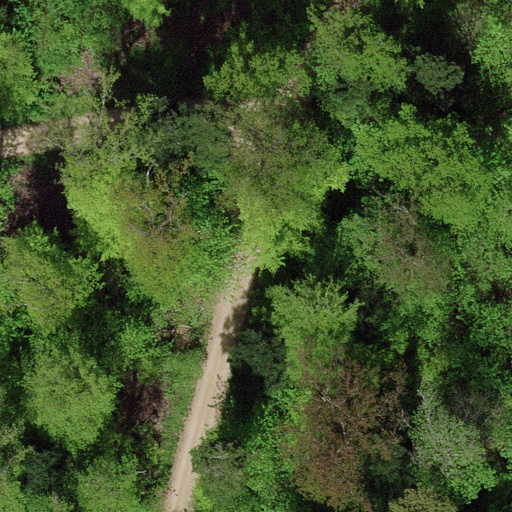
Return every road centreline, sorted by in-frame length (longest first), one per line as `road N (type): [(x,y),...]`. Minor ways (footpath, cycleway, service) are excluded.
road 1 (track): [(200,511),(256,291),(353,164),(337,117),(289,98),(0,145)]
road 2 (track): [(337,117),(479,0)]
road 3 (track): [(289,98),(362,0)]
